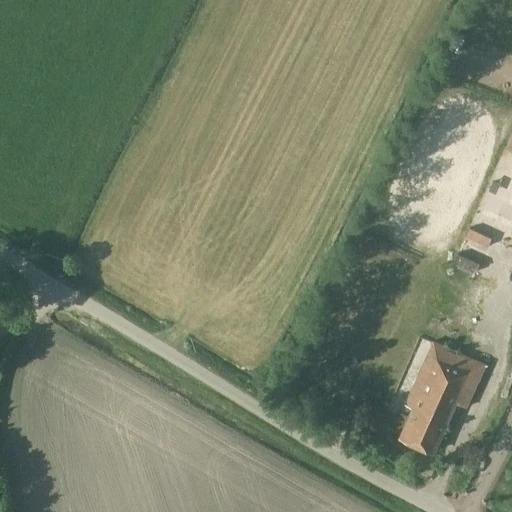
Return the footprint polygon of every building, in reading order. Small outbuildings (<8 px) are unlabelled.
[(491,284),(511,221),(511,126),(503,123),(452,271),(491,284)] [(472,329),(480,286),(463,283),(455,325),(472,329)] [(465,408),(484,365),(432,342),(404,405),(411,408),(399,437),(433,452),(454,403),(465,408)] [(476,449),(497,458),(511,418),(511,414),(492,407),(476,449)] [(19,486),(35,486),(35,468),(19,469),(19,486)]
